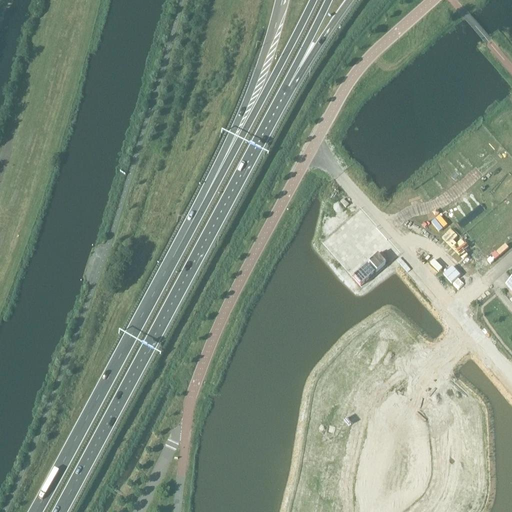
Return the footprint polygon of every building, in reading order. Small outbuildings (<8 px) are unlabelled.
[(406,329),(393,341),(409,359),(419,351),(413,344),(416,341),(406,329)] [(390,346),(385,350),(393,360),(398,356),(390,346)] [(376,358),(366,366),(382,385),(392,377),(383,366),(387,362),(379,352),(374,356),(376,358)] [(356,372),(351,377),(359,386),(364,382),(373,393),(382,385),(366,366),(357,374),(356,372)] [(442,386),(426,390),(430,407),(454,401),(451,388),(443,390),(442,386)] [(335,396),(329,407),(351,418),(359,403),(344,396),(342,399),(335,396)] [(455,405),(443,409),(444,415),(457,412),(455,405)] [(332,416),(331,422),(343,425),(345,419),(332,416)] [(451,430),(437,432),(438,444),(463,442),(461,430),(464,430),(463,423),(450,424),(451,430)] [(330,434),(327,446),(351,452),(354,439),(340,436),(342,430),(329,427),(328,434),(330,434)] [(463,442),(438,444),(439,457),(453,455),(454,462),(467,460),(466,454),(464,454),(463,442)] [(322,458),(321,464),(334,467),(335,461),(348,464),(351,452),(327,446),(325,458),(322,458)] [(321,470),(320,476),(332,479),(334,473),(321,470)] [(447,475),(446,481),(459,483),(459,477),(447,475)] [(317,481),(313,497),(328,501),(329,497),(338,499),(341,486),(317,481)] [(445,487),(441,499),(449,502),(448,506),(462,511),(468,495),(445,487)]
